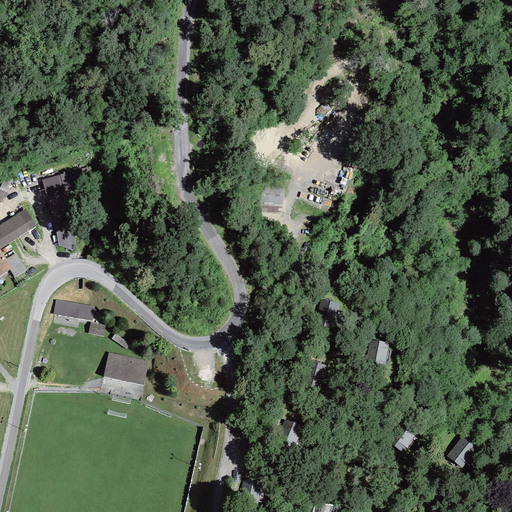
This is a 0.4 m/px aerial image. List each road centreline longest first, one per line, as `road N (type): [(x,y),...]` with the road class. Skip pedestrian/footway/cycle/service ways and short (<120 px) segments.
road 1 (unclassified): [(191,0),(184,175),(192,205),(235,277),(240,304),(218,340),(187,342),(101,276),(74,269),(51,278),(0,485)]
road 2 (track): [(364,62),(343,124),(296,197),(297,303),(282,402),(246,450),(224,464)]
road 3 (track): [(297,285),(366,313),(386,334),(396,392)]
